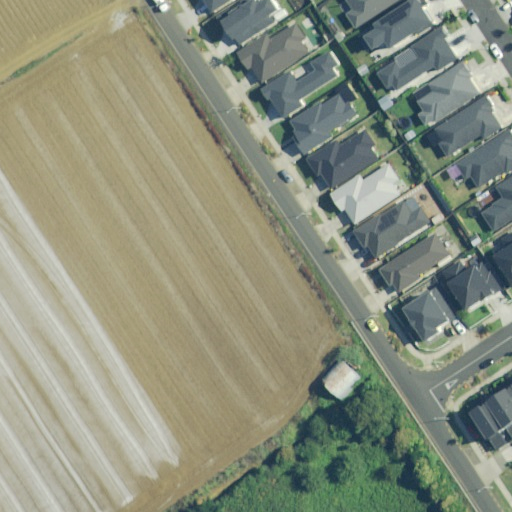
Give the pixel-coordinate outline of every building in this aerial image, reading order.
[(255,0),(247,0),(219,18),(235,45),(274,21),(269,13),(275,10),(269,0),(265,0),(258,4),(255,0)] [(401,0),(344,0),(352,12),(348,15),(357,29),(401,0)] [(431,24),(415,0),(412,0),(374,25),(377,30),(364,38),(372,49),(385,41),(388,46),(413,31),(415,35),(431,24)] [(238,51),(249,70),(253,68),(261,82),(310,52),(302,41),(307,38),(297,22),(269,40),(265,34),(238,51)] [(446,36),(441,28),(394,58),(396,61),(377,73),(386,86),(391,83),(395,88),(433,64),(436,69),(455,57),(443,38),(446,36)] [(288,71),(261,88),(280,118),(301,105),(298,100),(336,76),(331,68),(337,64),(329,52),(310,64),(314,69),(295,81),(288,71)] [(481,94),(462,64),(430,85),(434,92),(420,101),(427,112),(422,116),(429,128),(481,94)] [(313,107),(290,122),(297,132),(292,136),(305,155),(332,137),(329,133),(357,115),(352,107),(349,109),(340,94),(315,110),(313,107)] [(503,128),(484,99),(435,131),(451,156),(482,136),(484,140),(503,128)] [(426,132),(417,116),(404,123),(414,140),(426,132)] [(509,176),(511,173),(511,128),(459,163),(461,166),(458,169),(467,182),(473,178),(481,190),(507,174),(509,176)] [(370,149),(375,145),(366,131),(359,136),(358,134),(339,146),(335,141),(308,158),(319,175),(322,173),(332,188),(377,160),(370,149)] [(398,180),(386,161),(333,195),(344,212),(347,210),(356,224),(401,195),(393,184),(398,180)] [(511,178),(498,188),(505,199),(484,213),(495,231),(511,220),(511,178)] [(412,214),(403,201),(356,232),(365,247),(369,245),(378,258),(431,223),(421,208),(412,214)] [(452,257),(436,232),(381,268),(398,292),(452,257)] [(511,233),(503,239),(510,249),(496,258),(511,281),(511,233)] [(444,273),(468,310),(500,289),(483,263),(469,273),(461,261),(444,273)] [(455,318),(436,291),(408,310),(429,341),(441,332),(439,329),(455,318)] [(362,375),(343,357),(322,380),(342,398),(362,375)] [(511,391),(509,387),(497,396),(511,418),(511,391)] [(511,418),(497,396),(485,404),(509,441),(511,439),(511,418)] [(509,441),(485,404),(469,414),(485,438),(487,437),(496,450),(509,441)]
